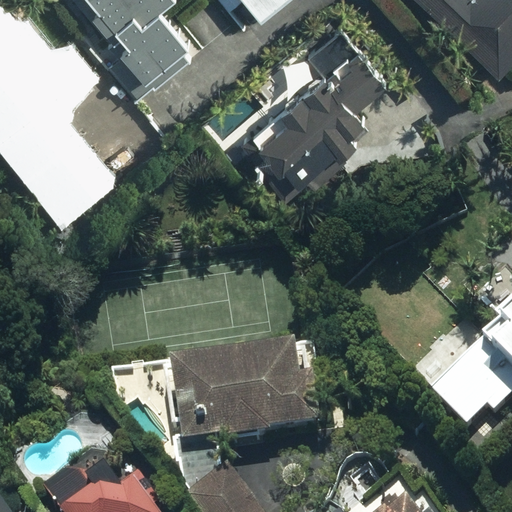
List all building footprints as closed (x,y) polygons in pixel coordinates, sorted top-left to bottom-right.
[(185,43),(155,8),(163,0),(87,0),(115,33),(111,36),(144,77),(185,43)] [(246,0),(258,14),(274,0),(246,0)] [(511,0),(418,0),(496,75),(511,58),(511,0)] [(386,79),(342,27),(306,57),(321,74),(241,139),(285,192),(366,125),(351,107),(386,79)] [(99,172),(48,109),(56,102),(50,95),(82,70),(69,54),(54,66),(25,31),(9,44),(0,33),(0,116),(66,198),(99,172)] [(511,302),(494,320),(499,326),(429,394),(464,429),(485,409),(492,416),(511,396),(511,302)] [(165,380),(176,453),(318,431),(311,388),(294,391),(289,361),(165,380)] [(114,462),(86,482),(75,471),(43,494),(55,511),(152,511),(150,508),(158,502),(138,475),(129,482),(114,462)] [(258,511),(225,468),(186,498),(196,511),(258,511)]
